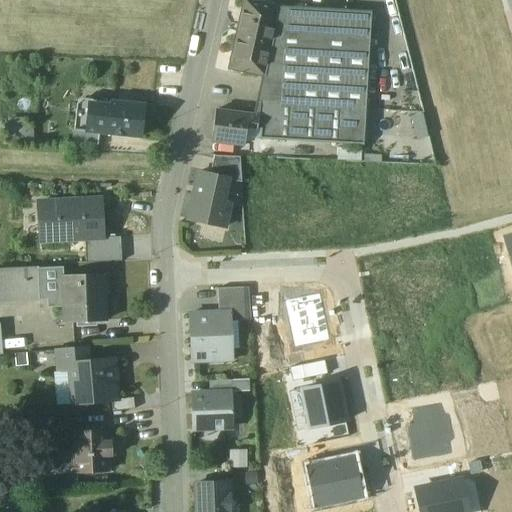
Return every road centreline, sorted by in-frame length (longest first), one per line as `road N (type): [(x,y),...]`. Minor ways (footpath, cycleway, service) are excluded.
road 1 (residential): [(167,278),(339,275),(394,511)]
road 2 (residential): [(167,278),(162,222),(212,0)]
road 3 (residential): [(176,511),(167,278)]
